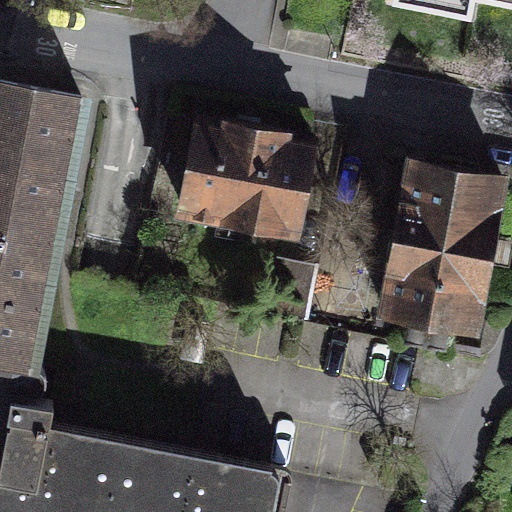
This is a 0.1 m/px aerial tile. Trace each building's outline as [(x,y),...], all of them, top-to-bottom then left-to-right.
[(511,0),(406,0),(511,23),(511,0)] [(83,100),(0,84),(0,350),(35,357),(83,100)] [(316,145),(186,117),(164,219),(294,246),(316,145)] [(506,190),(402,170),(370,336),(474,356),(506,190)] [(0,511),(278,511),(287,465),(39,420),(49,366),(0,357),(0,511)]
